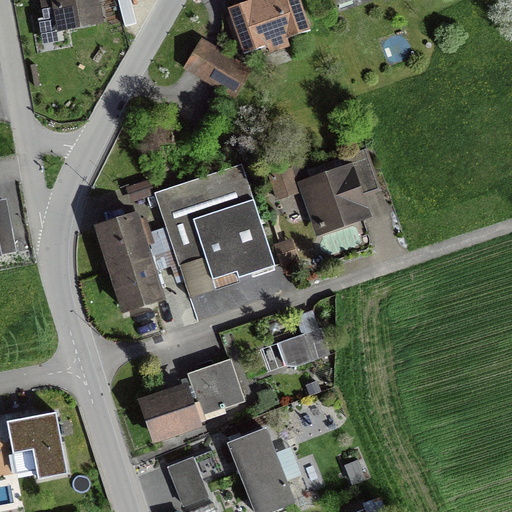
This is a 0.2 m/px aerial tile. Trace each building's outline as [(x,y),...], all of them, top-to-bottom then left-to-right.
[(39,0),(43,18),(38,19),(43,46),(65,42),(63,33),(105,26),(100,0),(39,0)] [(311,33),(299,0),(256,0),(227,10),(243,56),(267,48),(270,56),(291,49),(288,41),(311,33)] [(202,38),(183,68),(236,100),(255,70),(202,38)] [(316,238),(373,219),(365,197),(381,192),(367,150),(332,162),(335,171),(298,184),(316,238)] [(276,268),(242,164),(154,193),(158,206),(184,282),(189,300),(241,283),(240,280),(276,268)] [(267,173),(277,202),(300,194),(295,181),(297,180),(292,165),(267,173)] [(126,188),(131,203),(151,196),(145,181),(126,188)] [(0,259),(3,259),(2,256),(17,253),(7,199),(0,200),(0,259)] [(148,247),(138,216),(98,229),(124,310),(165,297),(156,269),(148,247)] [(299,261),(292,240),(274,245),(281,267),(299,261)] [(332,356),(313,311),(295,317),(302,336),(287,341),(296,368),(332,356)] [(246,403),(231,361),(187,376),(192,388),(188,389),(147,403),(158,437),(207,420),(205,417),(246,403)] [(37,409),(0,416),(0,441),(10,440),(7,424),(39,418),(37,409)] [(39,418),(7,424),(10,440),(13,455),(9,456),(13,475),(16,474),(17,475),(36,471),(38,483),(69,477),(57,414),(39,418)] [(230,444),(256,511),(268,511),(294,502),(266,430),(230,444)] [(209,499),(194,458),(168,468),(183,509),(209,499)] [(359,460),(344,466),(352,486),(371,478),(367,468),(363,469),(359,460)] [(364,499),(343,507),(344,511),(386,511),(381,498),(366,504),(364,499)]
